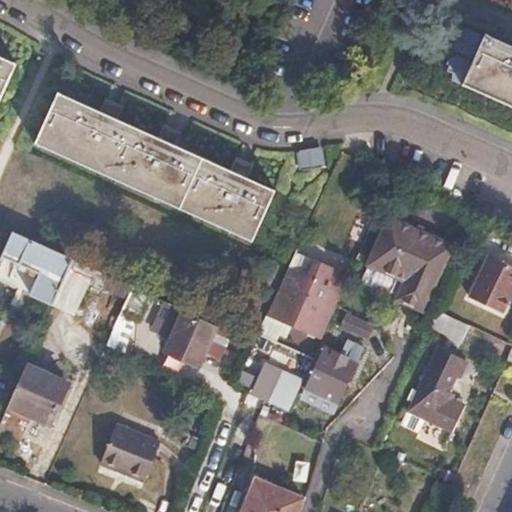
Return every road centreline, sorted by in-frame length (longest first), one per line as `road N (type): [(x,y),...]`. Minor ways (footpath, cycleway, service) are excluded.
road 1 (residential): [(8,0),(246,125),(288,129),(371,113),(420,119),(511,166)]
road 2 (unknown): [(311,511),(349,418),(396,347)]
road 3 (unknown): [(288,129),(323,0)]
